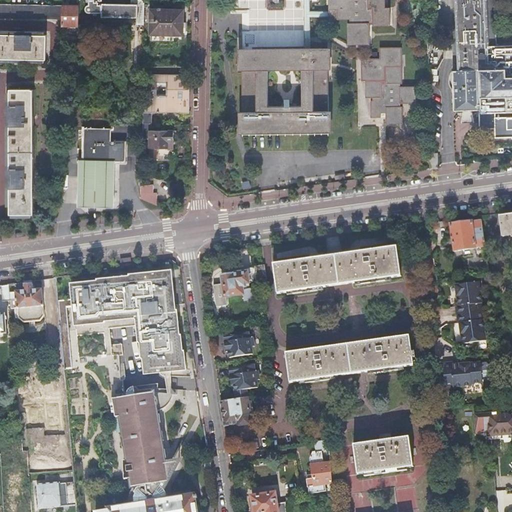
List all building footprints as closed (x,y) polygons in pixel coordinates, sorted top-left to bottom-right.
[(144,2),(144,0),(89,0),(89,5),(87,5),(87,11),(89,12),(102,13),(102,15),(128,16),(128,19),(137,19),(137,24),(144,24),(144,2)] [(301,0),(303,48),(309,48),(309,17),(309,12),(308,0),(301,0)] [(330,0),(330,10),(333,10),(333,13),(333,17),(333,19),(339,19),(339,20),(350,20),(350,23),(348,23),(348,44),(370,44),(370,21),(374,21),(374,24),(391,24),(391,8),(387,7),(386,0),(330,0)] [(455,0),(458,71),(453,71),(454,111),(463,110),(471,110),(480,110),(480,114),(511,112),(511,45),(494,46),(493,0),(455,0)] [(63,4),(0,3),(0,17),(62,19),(63,4)] [(80,5),(63,4),(62,19),(62,24),(79,25),(80,5)] [(151,9),(151,41),(173,41),(173,34),(182,35),(182,10),(151,9)] [(0,33),(0,58),(46,59),(47,34),(0,33)] [(326,111),(325,69),(328,69),(328,48),(309,48),(303,48),(238,49),(238,71),(241,71),(241,112),(239,112),(238,133),(329,132),(329,111),(326,111)] [(380,60),(362,60),(362,82),(366,82),(367,98),(374,98),(374,101),(371,101),(372,119),(381,118),(381,114),(386,114),(387,125),(403,125),(403,105),(417,104),(417,87),(401,88),(401,84),(402,84),(402,48),(380,48),(380,60)] [(154,113),(189,113),(189,77),(189,76),(143,76),(143,82),(142,113),(152,113),(154,113)] [(71,94),(71,85),(63,85),(62,93),(71,94)] [(33,89),(9,89),(9,213),(33,213),(33,89)] [(474,123),(471,110),(463,110),(460,124),(474,123)] [(152,113),(142,113),(141,153),(146,153),(147,146),(150,146),(150,148),(174,148),(174,130),(152,130),(152,113)] [(85,141),(85,159),(85,160),(83,160),(83,162),(85,162),(85,161),(116,162),(123,162),(123,163),(126,163),(126,161),(124,161),(124,157),(124,144),(126,144),(126,141),(110,141),(110,136),(110,129),(86,128),(86,127),(83,127),(83,129),(85,129),(85,135),(85,139),(83,139),(83,141),(85,141)] [(429,153),(429,155),(429,157),(430,170),(438,168),(438,153),(429,153)] [(115,194),(116,162),(85,161),(85,162),(83,162),(83,160),(85,160),(85,159),(78,158),(78,194),(77,207),(115,208),(115,194)] [(143,198),(153,203),(153,192),(143,193),(143,198)] [(511,215),(499,218),(502,237),(511,235),(511,215)] [(454,251),(485,247),(481,220),(451,225),(454,251)] [(397,247),(274,265),(277,294),(401,276),(397,247)] [(254,268),(256,283),(266,281),(264,266),(254,268)] [(246,284),(256,283),(254,268),(247,269),(248,272),(235,274),(234,274),(222,276),(225,298),(243,296),(245,302),(256,300),(255,289),(246,290),(246,284)] [(72,300),(58,301),(64,369),(73,368),(67,307),(75,306),(79,358),(104,356),(110,398),(113,398),(114,403),(112,404),(113,413),(115,412),(116,417),(121,417),(122,421),(119,421),(120,430),(123,429),(124,438),(121,438),(123,448),(126,448),(127,456),(124,457),(125,461),(123,461),(124,480),(130,479),(132,487),(133,487),(138,491),(135,497),(133,504),(133,505),(128,505),(107,509),(107,510),(97,511),(198,511),(198,506),(197,499),(198,499),(198,495),(196,496),(196,495),(169,499),(167,494),(164,490),(175,469),(165,462),(164,459),(167,458),(166,450),(163,450),(161,442),(164,441),(163,432),(160,432),(159,424),(162,424),(160,415),(157,415),(156,411),(160,409),(164,407),(167,405),(170,403),(172,401),(174,398),(175,395),(172,394),(168,394),(157,392),(134,395),(135,387),(133,388),(130,390),(127,394),(127,396),(126,396),(117,397),(114,379),(121,380),(120,355),(123,354),(122,343),(112,344),(110,328),(113,327),(112,320),(138,318),(138,325),(137,325),(138,335),(139,334),(140,341),(142,341),(143,357),(145,357),(146,373),(159,372),(172,371),(185,369),(184,353),(182,353),(181,336),(179,336),(177,312),(175,312),(172,272),(132,275),(132,278),(99,281),(99,283),(71,285),(72,300)] [(463,342),(486,338),(483,318),(484,318),(478,280),(455,283),(458,304),(456,304),(458,322),(460,322),(463,342)] [(11,300),(12,309),(15,309),(16,318),(19,318),(24,323),(40,321),(44,316),(43,305),(44,305),(43,290),(33,291),(32,281),(24,283),(25,291),(10,292),(11,300)] [(10,285),(1,286),(3,301),(11,300),(10,292),(10,285)] [(112,320),(113,327),(137,325),(138,325),(138,318),(112,320)] [(250,335),(249,332),(238,334),(238,333),(224,335),(225,342),(227,352),(229,352),(230,358),(253,355),(252,347),(255,347),(253,335),(250,335)] [(409,336),(286,353),(290,383),(413,365),(413,358),(416,358),(415,352),(412,352),(409,336)] [(442,363),(445,388),(472,385),(472,384),(483,382),(480,362),(460,364),(459,361),(442,363)] [(234,386),(235,392),(246,390),(259,388),(257,381),(261,380),(259,372),(256,372),(255,365),(229,369),(231,376),(232,386),(234,386)] [(166,376),(168,394),(172,394),(172,371),(159,372),(160,372),(160,374),(162,375),(163,376),(166,376)] [(117,397),(126,396),(124,380),(121,380),(114,379),(117,397)] [(134,395),(157,392),(159,383),(135,387),(134,395)] [(18,387),(19,396),(35,394),(34,385),(18,387)] [(237,400),(248,398),(246,390),(235,392),(237,400)] [(250,417),(248,398),(237,400),(222,402),(225,425),(237,423),(237,426),(251,424),(251,422),(255,422),(254,416),(250,417)] [(511,411),(476,415),(477,436),(479,436),(479,438),(483,437),(483,440),(511,438),(511,411)] [(409,438),(353,446),(358,475),(413,467),(409,438)] [(23,452),(22,439),(14,440),(15,453),(17,452),(17,462),(16,462),(18,477),(30,476),(30,473),(29,451),(23,452)] [(322,452),(330,451),(329,440),(315,442),(316,451),(312,452),(311,459),(313,479),(307,480),(309,493),(325,491),(324,484),(332,483),(331,462),(323,464),(322,452)] [(7,445),(0,445),(0,463),(8,462),(7,445)] [(165,462),(175,469),(180,459),(165,462)] [(67,481),(41,484),(43,511),(53,511),(70,511),(67,481)] [(138,491),(133,487),(133,488),(130,497),(128,505),(133,505),(133,504),(135,497),(138,491)] [(287,511),(286,504),(286,502),(277,503),(276,494),(253,497),(255,511),(287,511)] [(321,508),(333,506),(333,497),(320,499),(321,508)]
